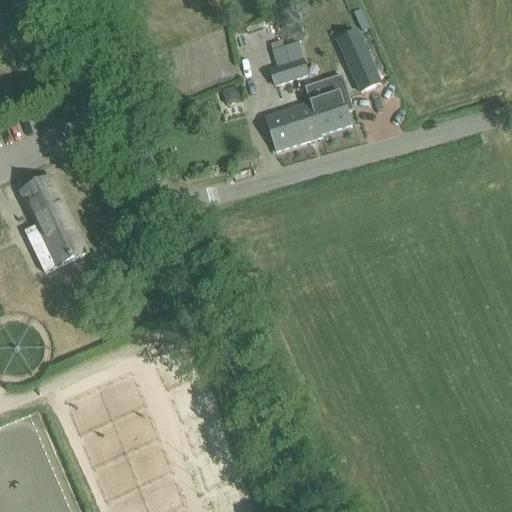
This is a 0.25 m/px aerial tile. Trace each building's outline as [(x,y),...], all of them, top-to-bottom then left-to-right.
[(282,12),(274,15),(276,20),(284,17),(282,12)] [(344,56),(361,94),(381,86),(364,47),(344,56)] [(305,62),(270,73),(275,89),(310,77),(305,62)] [(311,106),(266,120),(277,154),(323,139),(322,137),(352,127),(348,114),(353,112),(342,78),(306,90),(311,106)] [(25,234),(45,275),(88,255),(78,235),(74,237),(66,222),(71,219),(52,181),(22,195),(37,228),(25,234)]
